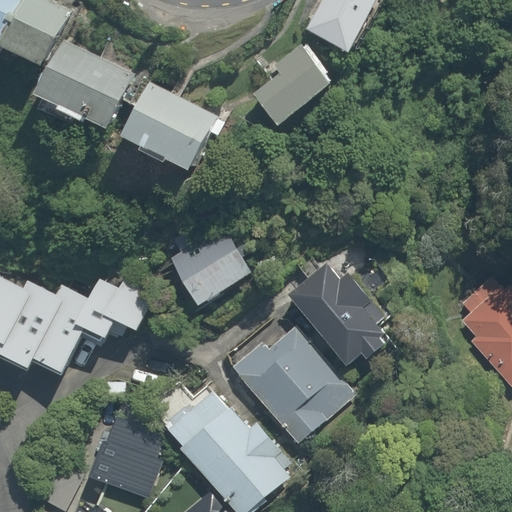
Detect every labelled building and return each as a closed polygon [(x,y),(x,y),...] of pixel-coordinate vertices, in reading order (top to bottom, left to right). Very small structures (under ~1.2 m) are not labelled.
[(74,12),(49,0),(0,0),(0,55),(43,76),(74,12)] [(323,0),(309,25),(362,56),(395,0),(323,0)] [(39,105),(62,115),(60,120),(88,133),(90,128),(113,138),(139,77),(66,44),(39,105)] [(339,86),(309,52),(260,95),(289,129),(339,86)] [(222,125),(155,91),(126,148),(193,181),(222,125)] [(180,278),(203,313),(255,278),(233,244),(180,278)] [(303,271),(313,284),(293,301),(350,371),(365,359),(372,367),(400,344),(387,329),(394,322),(343,260),(336,266),(325,253),(303,271)] [(70,309),(0,278),(0,348),(2,349),(0,355),(0,362),(33,377),(39,363),(68,376),(85,337),(116,350),(124,330),(141,337),(158,299),(87,268),(70,309)] [(511,303),(492,281),(465,304),(475,315),(468,321),(483,338),(478,342),(511,380),(511,303)] [(260,342),(232,366),(302,450),(359,403),(298,330),(270,354),(260,342)] [(191,409),(168,430),(244,511),(259,511),(303,472),(255,421),(245,430),(214,398),(196,414),(191,409)] [(111,444),(97,480),(154,501),(168,462),(162,459),(171,436),(123,418),(113,445),(111,444)] [(59,461),(40,497),(67,511),(69,511),(89,477),(59,461)] [(234,511),(217,490),(190,511),(234,511)]
